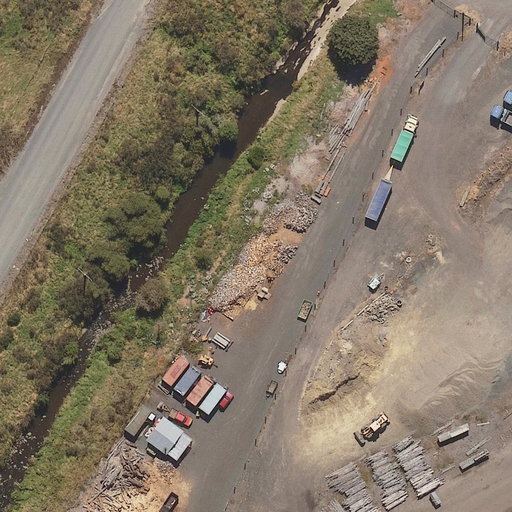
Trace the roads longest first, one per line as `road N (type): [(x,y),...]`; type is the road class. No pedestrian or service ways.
road 1 (track): [(88,511),(439,0)]
road 2 (unclassified): [(132,0),(0,242)]
